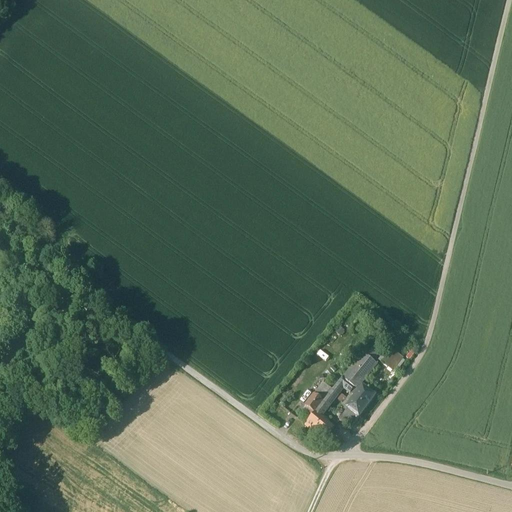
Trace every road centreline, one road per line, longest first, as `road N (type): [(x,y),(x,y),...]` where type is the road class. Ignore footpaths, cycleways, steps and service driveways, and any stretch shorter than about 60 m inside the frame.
road 1 (unclassified): [(344,454),(425,345),(509,0)]
road 2 (residential): [(344,454),(305,453),(91,311),(41,325),(0,371)]
road 3 (residential): [(511,487),(344,454)]
